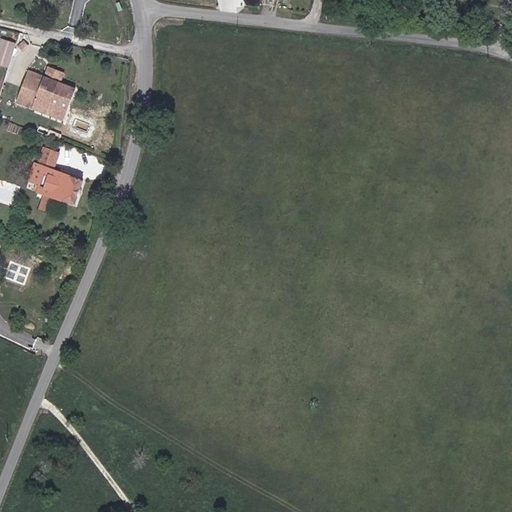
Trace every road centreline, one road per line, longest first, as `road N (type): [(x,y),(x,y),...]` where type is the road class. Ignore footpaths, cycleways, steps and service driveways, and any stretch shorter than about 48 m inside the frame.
road 1 (tertiary): [(145,12),(149,93),(137,154),(0,501)]
road 2 (unclassified): [(145,12),(164,8),(511,54)]
road 3 (track): [(39,399),(81,440),(133,511)]
